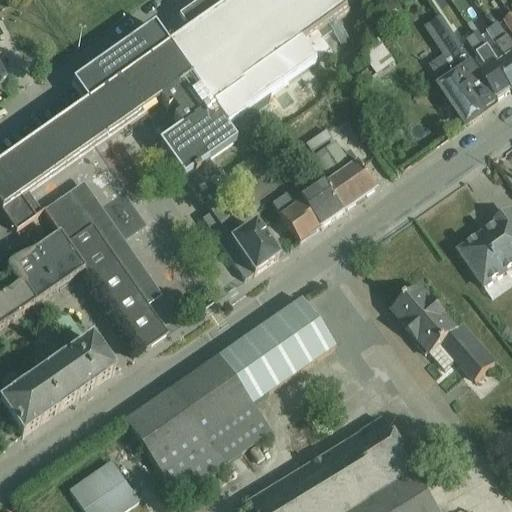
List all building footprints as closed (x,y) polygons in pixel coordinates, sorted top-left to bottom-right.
[(85,106),(0,165),(0,212),(16,235),(42,216),(28,195),(160,102),(167,113),(172,109),(178,118),(174,121),(181,131),(159,146),(183,181),(203,210),(206,208),(217,201),(228,192),(208,164),(236,144),(226,130),(250,114),(260,116),(271,108),(272,98),(319,66),(318,65),(332,55),(323,42),(333,35),(339,44),(348,38),(337,22),(349,14),(339,0),(207,0),(179,20),(180,22),(188,34),(167,49),(148,63),(133,42),(121,51),(71,86),(85,106)] [(360,0),(366,9),(379,0),(378,0),(360,0)] [(379,0),(366,9),(373,19),(385,10),(379,0)] [(498,103),(480,77),(442,19),(425,31),(444,59),(430,68),(442,87),(437,90),(465,131),(483,119),(484,117),(482,114),(498,103)] [(496,70),(511,94),(511,95),(511,62),(511,60),(511,59),(511,47),(509,44),(499,28),(487,37),(506,64),(499,68),(496,70)] [(487,37),(481,40),(499,68),(506,64),(487,37)] [(377,38),(369,43),(371,69),(377,77),(395,65),(377,38)] [(480,77),(498,103),(511,94),(496,70),(499,68),(481,40),(479,38),(476,40),(468,45),(486,72),(480,77)] [(335,98),(326,105),(337,123),(347,116),(335,98)] [(312,130),(303,137),(311,146),(317,142),(320,140),(330,132),(334,129),(327,119),(323,122),(312,130)] [(324,149),(361,203),(378,192),(360,165),(354,170),(336,144),(335,145),(333,142),(324,149)] [(327,188),(345,215),(361,203),(324,149),(322,148),(311,155),(332,185),(327,188)] [(257,154),(230,172),(253,205),(280,187),(257,154)] [(300,197),(322,231),(345,215),(327,188),(321,180),(300,197)] [(70,197),(148,309),(161,299),(84,187),(70,197)] [(322,231),(300,197),(296,191),(272,207),(299,246),(322,231)] [(60,238),(85,275),(141,356),(167,338),(148,309),(70,197),(44,215),(60,238)] [(217,201),(206,208),(211,217),(253,278),(278,262),(255,227),(242,236),(217,201)] [(511,214),(511,213),(456,255),(485,295),(511,275),(511,214)] [(253,278),(211,217),(203,222),(244,284),(253,278)] [(85,275),(60,238),(10,272),(21,288),(35,308),(85,275)] [(0,332),(35,308),(21,288),(0,302),(0,332)] [(421,289),(390,315),(418,346),(415,348),(426,361),(430,358),(444,375),(455,366),(474,387),(497,366),(465,329),(460,333),(421,289)] [(219,359),(253,409),(335,352),(301,303),(219,359)] [(62,361),(0,404),(0,408),(19,436),(19,437),(21,441),(25,437),(39,428),(43,425),(57,415),(61,412),(75,403),(79,400),(93,390),(97,387),(111,378),(115,376),(92,342),(63,361),(62,361)] [(253,409),(219,359),(123,425),(177,501),(271,436),(253,409)] [(437,511),(383,422),(246,507),(248,511),(437,511)] [(129,511),(139,506),(109,465),(68,495),(80,511),(129,511)]
